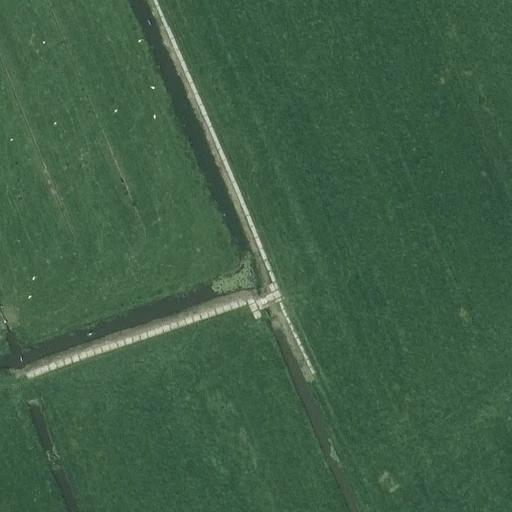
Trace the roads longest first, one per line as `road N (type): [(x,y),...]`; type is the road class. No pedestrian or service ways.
road 1 (track): [(154,0),(311,374)]
road 2 (track): [(277,291),(25,375)]
